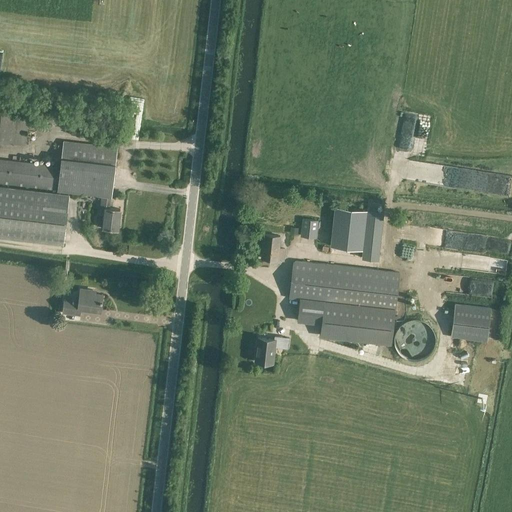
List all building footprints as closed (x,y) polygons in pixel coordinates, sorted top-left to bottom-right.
[(0,141),(26,145),(30,109),(0,105),(0,141)] [(142,110),(127,110),(126,136),(141,136),(142,110)] [(103,227),(118,229),(120,209),(110,208),(111,197),(112,198),(117,147),(63,140),(60,166),(0,158),(0,183),(57,190),(57,191),(101,196),(99,212),(104,213),(103,227)] [(0,237),(63,245),(69,195),(0,187),(0,237)] [(362,249),(367,209),(335,206),(331,246),(362,249)] [(362,259),(378,261),(384,211),(367,209),(362,259)] [(316,237),(318,220),(302,218),(300,236),(316,237)] [(497,253),(499,240),(430,226),(427,243),(466,250),(468,239),(476,241),(475,249),(497,253)] [(261,258),(284,260),(285,248),(279,247),(281,236),(264,234),(261,258)] [(393,342),(400,272),(296,260),(292,262),(289,299),(300,300),(297,319),(321,321),(320,335),(393,342)] [(62,313),(79,315),(80,308),(101,311),(103,293),(95,292),(95,290),(80,288),(79,299),(64,297),(62,313)] [(491,307),(455,303),(451,337),(487,342),(491,307)] [(416,359),(439,343),(421,318),(398,334),(416,359)] [(274,336),(273,339),(258,338),(255,361),(272,363),(274,346),(288,347),(289,337),(274,336)]
